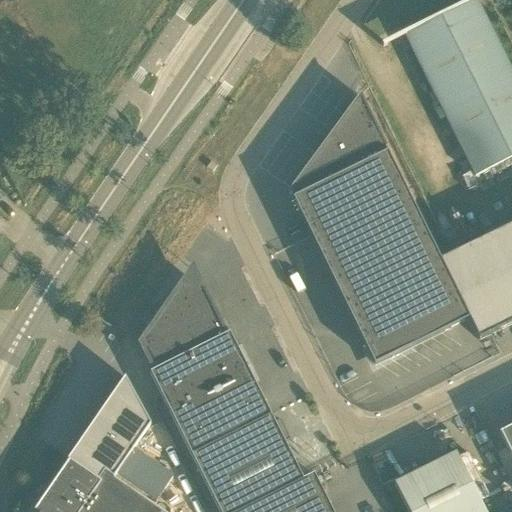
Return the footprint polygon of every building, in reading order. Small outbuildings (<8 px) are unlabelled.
[(511,159),(511,71),(477,1),(476,0),(472,0),(405,34),(413,49),(412,50),(475,178),(511,159)] [(511,226),(441,261),(361,99),(361,98),(289,195),(290,195),(291,195),(375,367),(469,320),(479,341),(511,324),(511,226)] [(183,287),(182,286),(141,345),(154,372),(150,374),(191,455),(271,415),(255,384),(236,347),(236,346),(230,334),(226,336),(202,289),(201,289),(183,287)] [(94,424),(68,461),(69,462),(69,461),(98,482),(104,474),(113,480),(150,425),(125,379),(94,424)] [(279,432),(271,415),(191,455),(219,511),(241,511),(304,481),(294,462),(294,461),(280,432),(279,432)] [(511,428),(499,435),(500,435),(511,457),(511,428)] [(408,511),(485,511),(456,454),(395,485),(408,511)] [(159,511),(113,480),(104,474),(98,482),(69,461),(69,462),(34,511),(159,511)] [(324,494),(315,475),(314,475),(304,481),(241,511),(332,511),(324,495),(324,494)]
